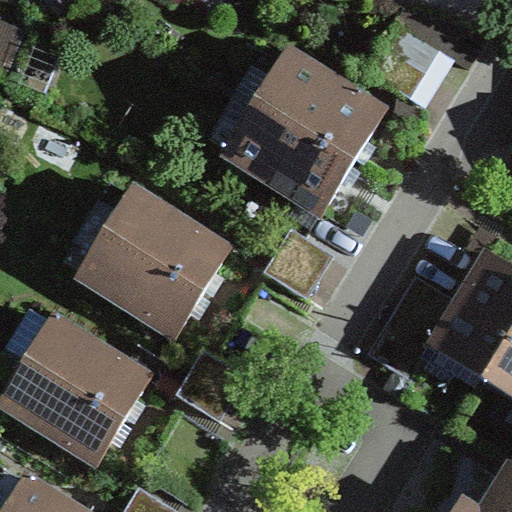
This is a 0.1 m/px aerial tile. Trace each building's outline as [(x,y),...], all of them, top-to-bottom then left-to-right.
[(440,52),(397,27),(370,73),(413,98),(440,52)] [(256,103),(356,164),(388,113),(288,52),(256,103)] [(256,103),(224,157),(325,217),(356,164),(256,103)] [(105,233),(205,294),(232,251),(132,190),(105,233)] [(279,252),(321,278),(334,256),(291,231),(279,252)] [(178,338),(205,294),(105,233),(79,278),(178,338)] [(321,278),(279,252),(266,273),(309,299),(321,278)] [(444,328),(431,349),(483,381),(511,334),(511,266),(491,254),(460,303),(444,328)] [(402,304),(444,328),(460,303),(417,278),(402,304)] [(387,330),(428,355),(431,349),(444,328),(402,304),(387,330)] [(26,361),(127,422),(153,379),(53,318),(50,323),(32,312),(9,351),(26,361)] [(412,380),(428,355),(387,330),(371,355),(412,380)] [(511,334),(483,381),(511,398),(511,334)] [(192,375),(233,399),(246,378),(205,354),(192,375)] [(0,406),(99,467),(127,422),(26,361),(0,403),(0,406)] [(233,399),(192,375),(179,396),(220,421),(233,399)] [(511,511),(511,467),(484,511),(472,511),(459,503),(453,511),(511,511)] [(3,511),(81,511),(24,478),(3,511)] [(139,490),(127,511),(128,511),(179,511),(180,511),(139,490)]
